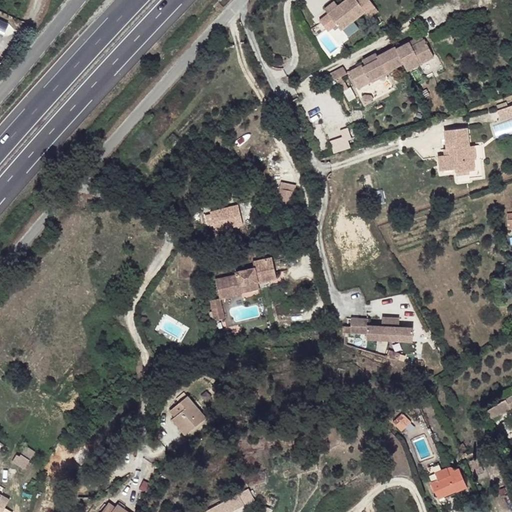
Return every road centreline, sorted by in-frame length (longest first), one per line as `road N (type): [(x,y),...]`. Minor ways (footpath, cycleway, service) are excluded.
road 1 (unknown): [(82,176),(162,220),(170,237),(130,309),(145,350),(145,390),(143,451),(129,481)]
road 2 (unclassified): [(246,0),(0,268)]
road 3 (motorway): [(0,188),(176,0)]
road 4 (unknown): [(285,86),(324,177),(323,244),(348,318)]
road 5 (motorway): [(136,0),(0,150)]
road 6 (tertiary): [(79,0),(0,96)]
